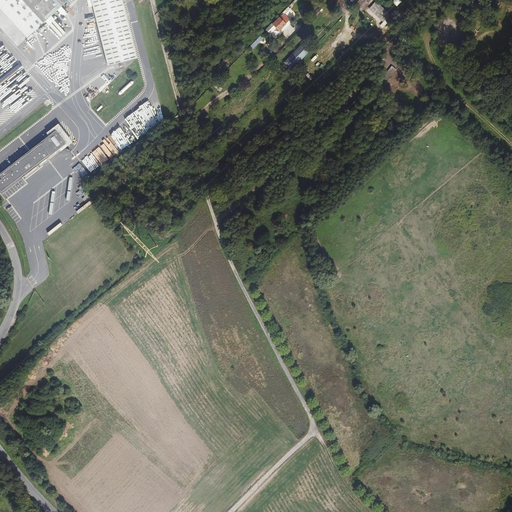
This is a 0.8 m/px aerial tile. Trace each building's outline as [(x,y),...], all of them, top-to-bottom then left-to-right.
[(72,2),(70,0),(0,0),(0,12),(24,39),(72,2)] [(92,0),(109,64),(139,56),(124,0),(92,0)] [(374,1),(367,9),(381,21),(388,13),(374,1)] [(0,12),(0,28),(15,46),(24,39),(0,12)] [(290,21),(286,18),(283,21),(279,18),(272,26),(279,32),(290,21)] [(284,62),(292,70),(311,50),(303,42),(284,62)] [(47,134),(49,137),(56,132),(66,145),(59,150),(61,152),(72,143),(59,125),(47,134)] [(49,137),(0,174),(0,193),(1,195),(21,179),(41,164),(42,166),(48,162),(46,160),(56,153),(59,150),(66,145),(56,132),(49,137)]
